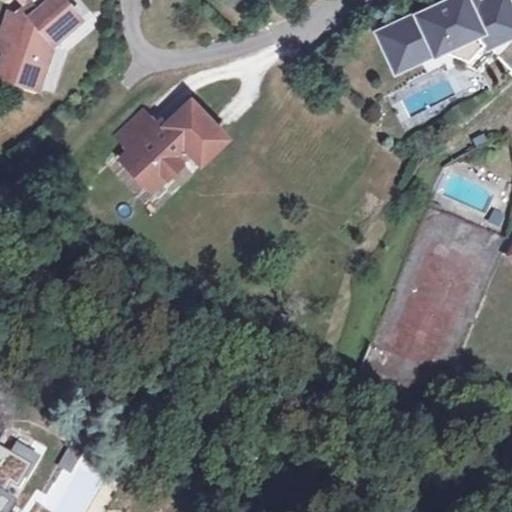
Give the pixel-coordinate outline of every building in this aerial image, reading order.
[(46,62),(54,39),(73,22),(65,14),(69,2),(66,0),(28,0),(30,1),(24,6),(23,16),(10,11),(0,39),(0,45),(6,48),(0,64),(0,72),(31,84),(39,60),(46,62)] [(511,19),(511,8),(508,0),(483,0),(482,0),(470,6),(467,0),(444,0),(404,19),(420,54),(444,43),(466,49),(463,59),(475,66),(493,48),(489,44),(511,19)] [(80,16),(69,2),(65,14),(73,22),(80,16)] [(404,19),(381,30),(397,65),(420,54),(404,19)] [(39,60),(31,84),(39,86),(46,62),(39,60)] [(229,132),(193,95),(162,125),(156,131),(140,114),(120,134),(131,147),(123,156),(152,186),(168,171),(170,173),(184,159),(182,157),(192,147),(203,159),(229,132)] [(146,108),(140,114),(156,131),(162,125),(146,108)] [(0,511),(11,511),(18,502),(8,491),(11,481),(19,485),(41,458),(17,442),(13,451),(0,444),(0,511)] [(59,467),(73,474),(83,454),(69,447),(59,467)] [(86,511),(102,481),(77,468),(53,511),(86,511)]
